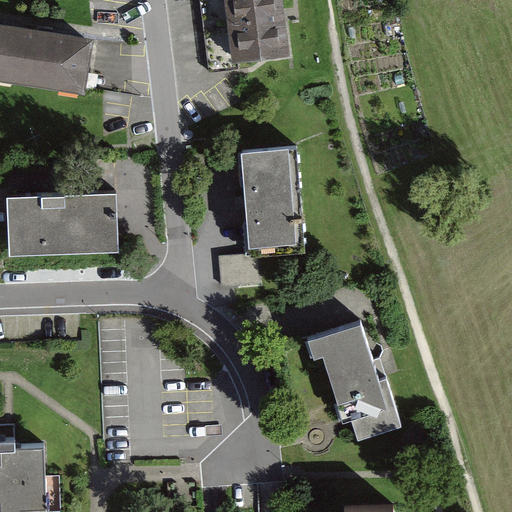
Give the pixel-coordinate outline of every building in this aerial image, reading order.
[(298,50),(292,0),(235,0),(242,56),(298,50)] [(101,34),(0,20),(0,73),(93,86),(101,34)] [(309,241),(301,142),(252,146),(259,245),(309,241)] [(21,252),(134,247),(131,183),(18,188),(21,252)] [(391,427),(357,323),(308,339),(342,443),(391,427)] [(0,511),(48,511),(46,454),(9,455),(9,433),(0,433),(0,511)]
